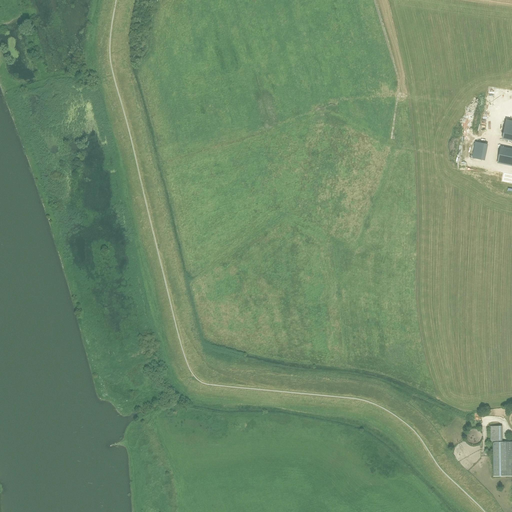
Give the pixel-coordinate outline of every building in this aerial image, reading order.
[(511,121),(506,120),(502,139),(511,140),(511,121)] [(476,142),(472,158),(485,160),(488,145),(476,142)] [(511,151),(500,149),(498,163),(511,165),(511,151)] [(511,182),(511,174),(504,173),(502,181),(511,182)] [(511,441),(506,442),(502,442),(502,426),(490,426),(491,442),(493,442),(494,476),(507,476),(511,475),(511,463),(506,464),(506,460),(511,459),(511,441)]
